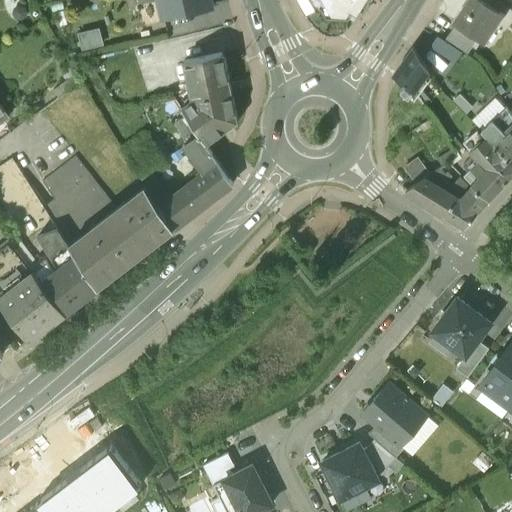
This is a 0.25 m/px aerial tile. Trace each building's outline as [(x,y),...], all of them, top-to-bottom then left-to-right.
[(139,0),(140,3),(152,0),(159,0),(164,21),(214,10),(211,0),(139,0)] [(365,0),(316,0),(326,17),(348,18),(353,11),(357,13),(365,0)] [(501,14),(480,0),(470,0),(455,22),(457,24),(478,38),(482,41),(501,14)] [(478,38),(457,24),(447,39),(468,53),(478,38)] [(100,26),(78,31),(82,51),(105,46),(100,26)] [(407,86),(400,94),(407,101),(414,92),(415,93),(429,71),(415,50),(413,47),(393,74),(407,86)] [(185,61),(193,100),(182,109),(199,135),(206,145),(237,122),(222,53),(185,61)] [(184,143),(196,136),(186,117),(174,124),(184,143)] [(511,126),(493,145),(511,164),(511,162),(511,126)] [(487,128),(481,133),(488,140),(493,135),(487,128)] [(148,133),(122,150),(143,181),(169,164),(148,133)] [(502,187),(511,175),(511,164),(493,145),(488,140),(481,133),(467,147),(487,171),(502,187)] [(206,145),(199,135),(184,145),(205,174),(160,207),(174,229),(234,184),(206,145)] [(452,146),(459,157),(465,152),(457,143),(452,146)] [(90,230),(116,209),(75,156),(42,181),(53,199),(44,206),(57,228),(72,251),(94,234),(90,230)] [(450,165),(427,180),(442,189),(456,175),(451,170),(454,168),(450,165)] [(472,186),(489,202),(502,187),(487,171),(472,186)] [(427,180),(407,193),(446,217),(459,199),(442,189),(427,180)] [(464,229),(489,202),(472,186),(460,200),(459,199),(446,217),(464,229)] [(96,288),(174,229),(160,207),(150,192),(127,209),(123,204),(116,209),(90,230),(94,234),(72,251),(79,263),(96,288)] [(72,251),(57,228),(37,236),(63,275),(79,263),(72,251)] [(0,294),(34,270),(33,269),(9,238),(0,244),(0,294)] [(79,263),(63,275),(58,278),(46,259),(33,269),(34,270),(65,312),(96,288),(79,263)] [(65,312),(34,270),(0,294),(0,300),(29,339),(65,312)] [(457,298),(432,332),(465,357),(490,323),(457,298)] [(510,408),(511,404),(511,341),(506,350),(480,385),(510,408)] [(426,415),(389,382),(373,400),(377,403),(372,408),(369,405),(362,413),(400,445),(426,415)] [(395,457),(374,439),(366,448),(363,449),(374,473),(387,466),(395,457)] [(346,451),(339,455),(338,453),(322,461),(341,498),(378,479),(374,473),(363,449),(359,442),(345,449),(346,451)] [(35,503),(42,511),(105,511),(141,485),(112,446),(35,503)] [(272,504),(252,465),(233,474),(224,479),(240,511),(256,511),(264,508),(272,504)] [(256,511),(240,511),(224,479),(233,474),(230,468),(209,478),(219,497),(211,502),(216,511),(266,511),(264,508),(256,511)]
